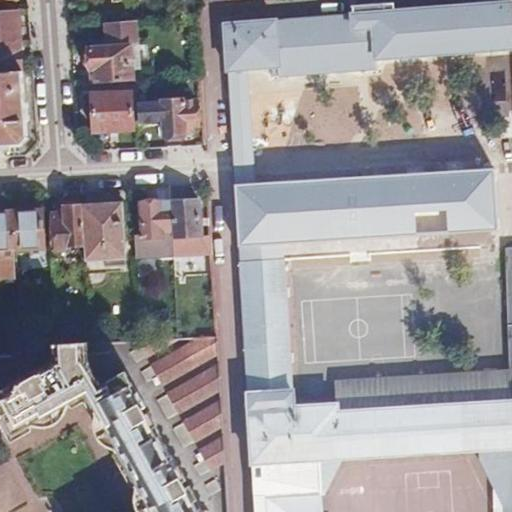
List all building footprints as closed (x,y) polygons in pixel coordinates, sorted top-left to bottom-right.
[(511,46),(511,0),(475,0),(476,4),(224,23),(227,71),(249,69),(276,67),(278,77),(376,68),(376,58),(511,46)] [(0,39),(20,38),(18,9),(0,10),(0,39)] [(132,44),(131,22),(108,24),(108,44),(90,46),(91,67),(97,68),(97,83),(133,81),(132,61),(132,44)] [(0,66),(22,64),(20,38),(0,39),(0,66)] [(132,44),(132,61),(141,61),(140,43),(132,44)] [(0,146),(18,145),(28,136),(22,68),(0,70),(0,146)] [(256,184),(249,69),(227,71),(234,185),(256,184)] [(133,129),(131,92),(91,94),(95,131),(133,129)] [(163,104),(138,105),(139,120),(164,119),(166,136),(185,134),(184,127),(198,126),(196,102),(182,103),(182,98),(162,99),(163,104)] [(256,184),(234,185),(239,262),(285,259),(285,243),(497,231),(494,170),(256,184)] [(200,201),(171,203),(172,240),(201,238),(201,225),(209,224),(208,216),(201,217),(200,201)] [(135,259),(173,256),(172,240),(171,203),(141,205),(143,236),(134,236),(135,259)] [(82,207),(85,249),(86,266),(107,265),(108,272),(127,270),(123,205),(82,207)] [(69,250),(85,249),(82,207),(61,207),(61,215),(54,216),(56,256),(69,255),(69,250)] [(43,214),(13,216),(14,250),(45,249),(43,214)] [(0,279),(2,280),(16,279),(14,250),(13,216),(0,216),(0,279)] [(506,401),(511,400),(511,246),(503,246),(506,401)] [(511,447),(511,400),(506,401),(337,411),(337,404),(294,407),(285,259),(239,262),(251,463),(302,460),(511,447)] [(221,511),(217,448),(210,339),(177,341),(87,346),(87,366),(99,388),(123,374),(197,511),(221,511)] [(87,346),(51,348),(52,362),(41,373),(0,397),(0,416),(13,441),(87,400),(96,417),(100,432),(110,444),(115,450),(137,491),(142,507),(144,511),(197,511),(123,374),(99,388),(87,366),(87,346)] [(304,511),(302,460),(251,463),(254,502),(267,502),(267,511),(304,511)] [(254,502),(254,511),(267,511),(267,502),(254,502)]
